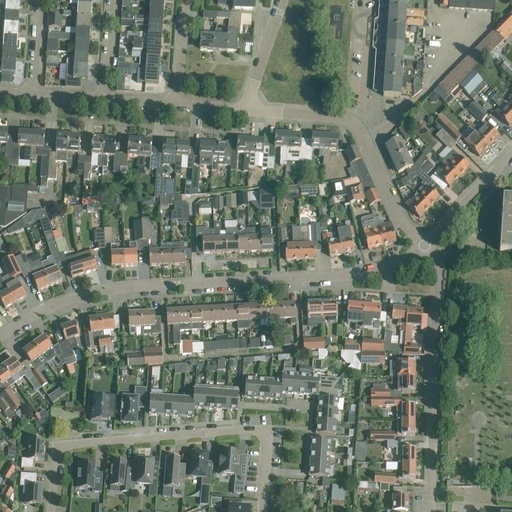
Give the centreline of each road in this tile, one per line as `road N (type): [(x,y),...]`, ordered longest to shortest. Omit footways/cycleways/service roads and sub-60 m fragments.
road 1 (unclassified): [(423,244),(390,267),(358,275),(92,294),(0,337)]
road 2 (residential): [(50,511),(58,448),(252,429),(266,443),(262,511)]
road 3 (residential): [(431,511),(439,270),(423,244)]
road 4 (residential): [(423,244),(402,223),(353,123)]
road 5 (unclassified): [(511,153),(423,244)]
road 6 (residential): [(353,123),(367,30),(361,0)]
